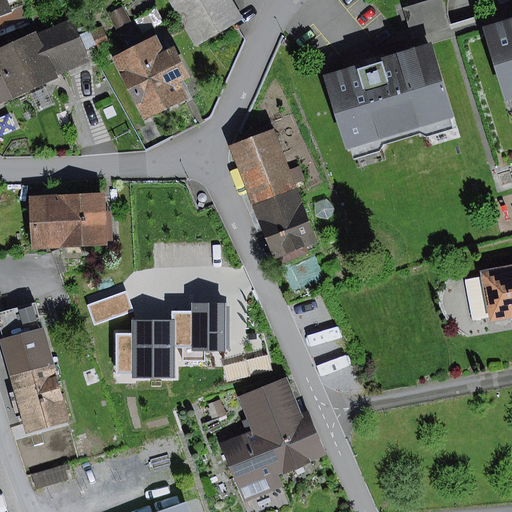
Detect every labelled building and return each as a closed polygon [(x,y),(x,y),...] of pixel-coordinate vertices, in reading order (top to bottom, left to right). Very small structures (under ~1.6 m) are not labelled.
[(20,0),(0,0),(0,14),(23,6),(20,0)] [(229,0),(170,0),(196,46),(236,24),(241,21),(229,0)] [(441,0),(431,0),(403,9),(412,39),(450,27),(441,0)] [(124,6),(108,14),(115,28),(131,21),(124,6)] [(157,9),(134,22),(141,33),(163,21),(157,9)] [(0,105),(92,62),(69,13),(54,20),(56,24),(35,34),(34,31),(0,46),(0,105)] [(511,19),(480,28),(501,103),(511,100),(511,19)] [(101,26),(90,31),(99,50),(110,44),(101,26)] [(152,37),(109,58),(140,119),(183,97),(177,85),(185,81),(170,51),(161,55),(152,37)] [(427,44),(321,77),(343,150),(449,117),(427,44)] [(271,130),(229,148),(279,270),(321,253),(293,185),(302,181),(296,166),(287,170),(271,130)] [(103,194),(28,197),(30,251),(104,247),(104,240),(112,239),(111,213),(104,213),(103,194)] [(511,265),(481,271),(490,321),(510,317),(511,320),(511,321),(511,265)] [(179,293),(149,307),(155,321),(186,307),(179,293)] [(253,295),(193,314),(204,347),(264,327),(253,295)] [(0,332),(2,340),(42,329),(34,302),(0,311),(0,332)] [(2,340),(0,340),(0,348),(25,436),(69,423),(42,329),(2,340)] [(141,332),(96,347),(122,424),(167,408),(141,332)] [(259,436),(224,450),(242,495),(327,463),(308,415),(301,418),(287,382),(245,398),(259,436)] [(63,464),(32,474),(37,489),(68,479),(63,464)]
